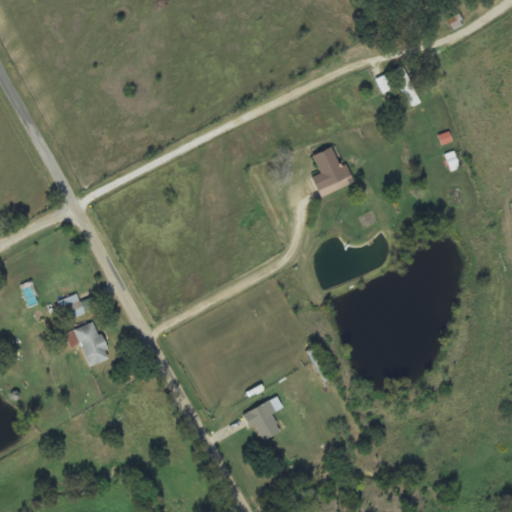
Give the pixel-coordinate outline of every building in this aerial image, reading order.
[(396,71),(404,97),(413,94),(405,68),(396,71)] [(375,81),(382,95),(395,89),(388,75),(375,81)] [(321,199),(353,184),(344,165),(340,167),(331,148),(312,157),(320,175),(312,178),(321,199)] [(95,311),(91,299),(80,303),(77,295),(59,301),(65,321),(95,311)] [(89,368),(108,361),(105,352),(106,352),(95,323),(65,334),(70,349),(80,345),(89,368)] [(254,427),(263,443),(281,433),(271,416),(276,414),(269,401),(242,416),(250,429),(254,427)]
